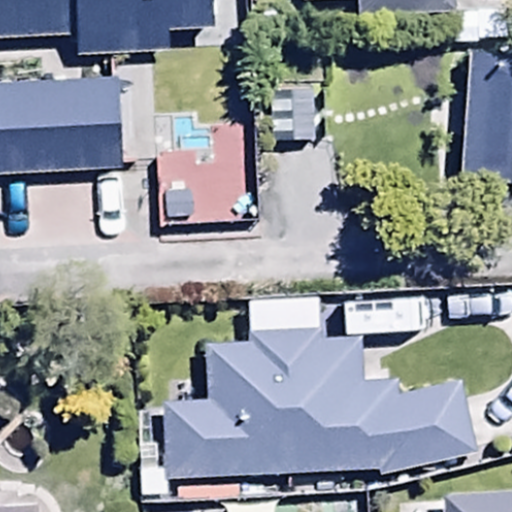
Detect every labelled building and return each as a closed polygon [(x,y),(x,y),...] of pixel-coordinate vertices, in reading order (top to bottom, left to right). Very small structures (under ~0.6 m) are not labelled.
[(0,0),(0,40),(66,38),(67,63),(211,56),(208,0),(0,0)] [(447,14),(446,0),(297,0),(298,2),(345,0),(354,0),(356,19),(447,14)] [(511,57),(461,54),(453,185),(511,188),(511,57)] [(110,85),(0,88),(0,178),(113,175),(110,85)] [(157,410),(161,483),(377,472),(378,479),(472,459),(456,384),(399,397),(397,387),(358,389),(355,345),(314,347),(313,336),(246,340),(246,350),(200,352),(203,408),(157,410)] [(511,511),(511,496),(436,499),(436,511),(511,511)]
